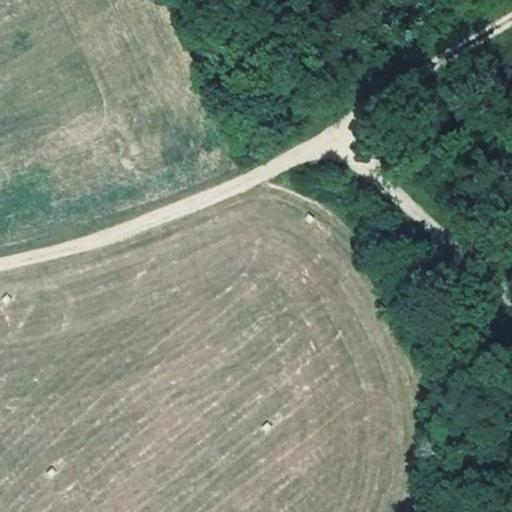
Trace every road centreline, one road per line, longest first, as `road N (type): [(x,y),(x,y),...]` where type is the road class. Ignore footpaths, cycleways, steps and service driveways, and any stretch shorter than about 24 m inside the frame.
road 1 (track): [(511,303),(387,188),(314,155),(97,245),(0,271)]
road 2 (track): [(507,0),(406,55),(314,155)]
